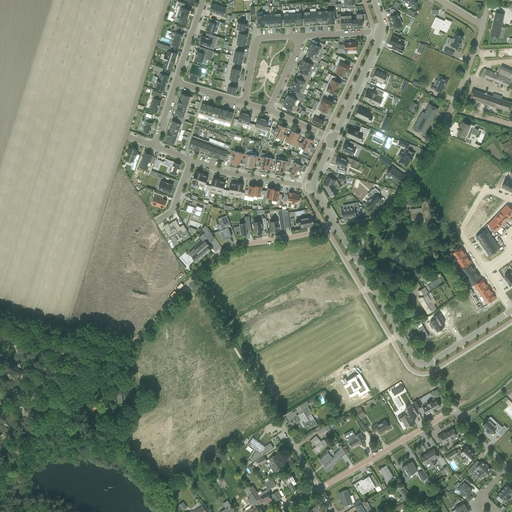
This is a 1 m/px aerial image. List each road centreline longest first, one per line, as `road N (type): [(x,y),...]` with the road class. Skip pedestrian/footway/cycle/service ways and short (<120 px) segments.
road 1 (unclassified): [(190,281),(128,342),(0,310)]
road 2 (residential): [(360,248),(452,106)]
road 3 (track): [(190,281),(277,418)]
road 4 (residential): [(336,228),(234,247),(190,281)]
road 5 (residential): [(319,489),(455,409)]
road 6 (unclassified): [(511,309),(427,362),(414,360),(399,335)]
road 7 (residential): [(312,186),(189,160)]
road 8 (residential): [(511,200),(482,193),(463,226),(484,269)]
